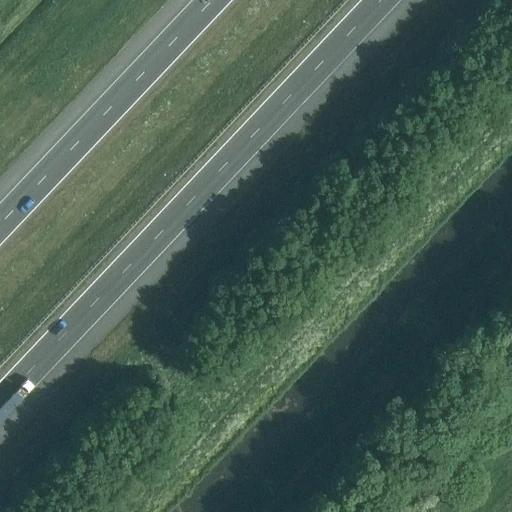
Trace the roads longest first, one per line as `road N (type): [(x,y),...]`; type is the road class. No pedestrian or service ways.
road 1 (motorway): [(0,401),(379,0)]
road 2 (motorway): [(213,0),(0,225)]
